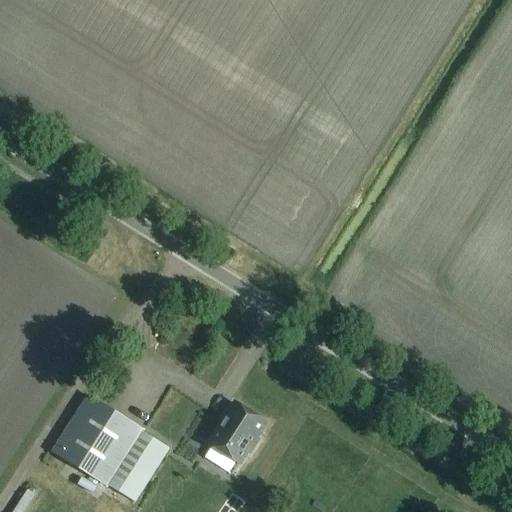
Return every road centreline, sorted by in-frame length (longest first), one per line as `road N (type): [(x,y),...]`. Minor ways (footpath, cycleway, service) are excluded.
road 1 (unclassified): [(511,457),(0,138)]
road 2 (track): [(181,252),(0,506)]
